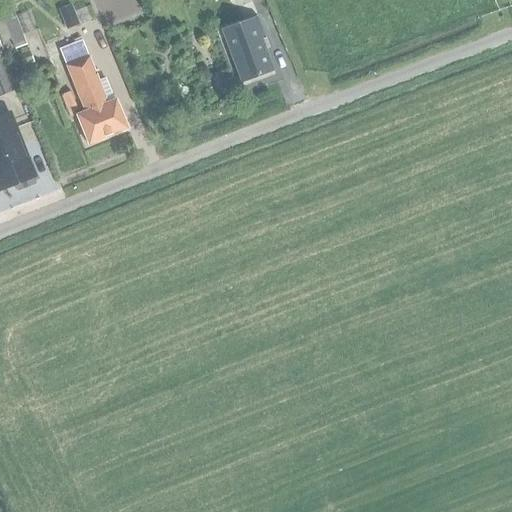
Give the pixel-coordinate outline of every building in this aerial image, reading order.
[(190,0),(197,20),(235,8),(232,0),(190,0)] [(70,5),(58,11),(66,31),(79,26),(70,5)] [(6,54),(26,46),(11,6),(0,9),(0,23),(2,22),(9,40),(2,43),(6,54)] [(222,31),(221,31),(242,85),(244,84),(242,81),(271,69),(273,73),(274,72),(264,45),(266,44),(255,18),(254,18),(256,24),(257,26),(225,38),(222,31)] [(0,96),(15,90),(0,54),(0,96)] [(106,103),(97,81),(89,59),(66,68),(75,90),(84,112),(76,115),(88,145),(127,130),(115,100),(106,103)] [(4,107),(0,108),(0,177),(28,167),(4,107)]
